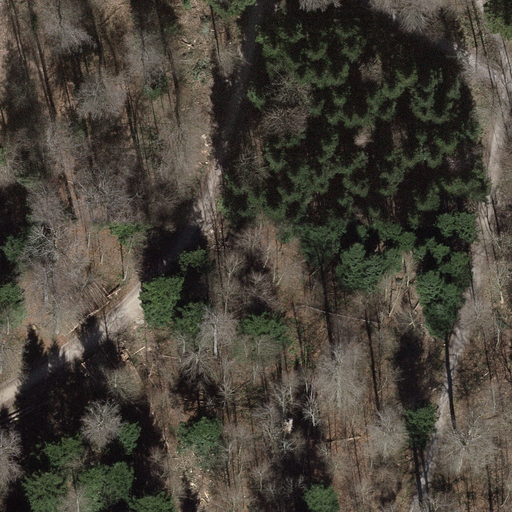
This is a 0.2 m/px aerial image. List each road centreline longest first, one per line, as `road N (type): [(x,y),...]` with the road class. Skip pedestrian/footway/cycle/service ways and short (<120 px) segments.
road 1 (track): [(478,0),(508,62),(510,86),(468,315),(415,511)]
road 2 (track): [(0,400),(112,324),(172,256),(231,115),(261,0)]
road 3 (track): [(371,0),(511,87)]
